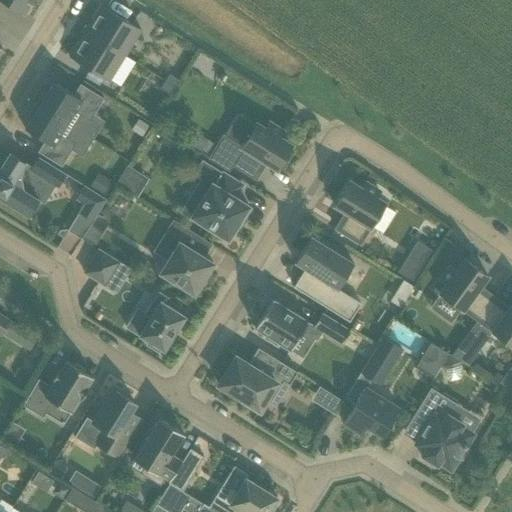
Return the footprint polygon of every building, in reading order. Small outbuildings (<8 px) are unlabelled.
[(0,0),(23,13),(30,2),(31,3),(32,0),(0,0)] [(101,6),(85,31),(125,55),(140,30),(101,6)] [(85,31),(70,56),(110,80),(125,55),(85,31)] [(169,74),(164,81),(175,88),(179,81),(169,74)] [(164,81),(160,88),(170,94),(175,88),(164,81)] [(36,104),(67,123),(74,113),(89,122),(103,99),(80,84),(73,95),(53,83),(46,94),(43,92),(36,104)] [(38,152),(61,167),(76,143),(61,134),(67,123),(36,104),(29,116),(31,117),(25,129),(44,141),(38,152)] [(138,119),(131,130),(141,137),(148,126),(138,119)] [(227,170),(231,164),(255,179),(263,166),(262,166),(264,161),(276,169),(291,146),(279,138),(282,132),(268,123),(264,129),(256,124),(241,148),(221,136),(216,145),(209,156),(207,159),(227,170)] [(197,133),(189,145),(201,152),(202,151),(209,156),(216,145),(208,140),(197,133)] [(0,198),(29,216),(49,183),(57,188),(66,174),(38,157),(32,167),(9,153),(0,168),(0,198)] [(241,185),(201,160),(192,175),(210,187),(203,198),(194,192),(182,211),(227,240),(234,228),(239,231),(245,221),(241,218),(248,206),(234,197),(241,185)] [(117,184),(137,196),(150,176),(130,163),(117,184)] [(98,173),(89,187),(104,196),(113,182),(98,173)] [(335,228),(359,244),(384,204),(376,198),(379,192),(365,183),(361,189),(350,182),(349,181),(348,181),(348,182),(335,204),(334,203),(334,205),(335,206),(335,205),(346,213),(344,217),(343,216),(335,228)] [(78,213),(92,221),(106,199),(84,185),(75,199),(83,204),(78,213)] [(159,272),(194,294),(213,264),(202,257),(211,244),(174,220),(154,252),(166,260),(159,272)] [(95,244),(100,235),(89,228),(88,229),(83,237),(95,244)] [(60,230),(57,234),(58,235),(63,238),(66,234),(68,231),(67,231),(68,229),(66,229),(60,230)] [(293,287),(348,322),(360,303),(337,289),(353,264),(310,237),(294,262),(305,269),(293,287)] [(84,273),(104,285),(119,261),(99,249),(84,273)] [(439,293),(477,321),(494,297),(483,289),(482,290),(478,287),(486,276),(486,277),(487,276),(486,275),(487,275),(486,274),(485,275),(465,260),(464,259),(463,260),(456,271),(450,267),(440,281),(445,285),(439,293)] [(409,264),(402,276),(412,282),(419,271),(409,264)] [(169,297),(158,291),(144,314),(137,309),(126,327),(149,341),(147,345),(158,352),(160,348),(163,351),(184,317),(164,304),(169,297)] [(477,321),(511,346),(511,304),(508,309),(504,306),(505,305),(494,297),(477,321)] [(278,342),(290,350),(300,333),(317,340),(321,332),(341,344),(350,331),(321,313),(313,326),(307,322),(307,321),(272,299),(266,307),(264,305),(256,317),(259,319),(254,327),(266,335),(264,338),(276,345),(278,342)] [(1,332),(30,350),(37,339),(0,315),(0,334),(0,335),(1,332)] [(382,337),(360,373),(371,380),(380,386),(403,350),(382,337)] [(423,350),(413,366),(433,379),(440,367),(447,354),(448,354),(428,342),(423,350)] [(461,342),(452,356),(462,362),(467,365),(476,353),(461,342)] [(218,385),(259,410),(270,393),(275,396),(283,381),(289,385),(297,372),(258,348),(250,360),(251,361),(248,365),(235,357),(218,385)] [(448,354),(440,367),(445,371),(446,378),(450,380),(459,379),(461,375),(459,366),(462,362),(452,356),(448,354)] [(39,380),(23,405),(43,418),(45,413),(53,402),(70,412),(79,398),(81,399),(88,389),(86,387),(92,377),(85,373),(85,370),(76,364),(73,365),(66,361),(60,371),(59,370),(52,381),(54,382),(51,387),(39,380)] [(500,383),(511,392),(511,391),(511,373),(509,371),(500,383)] [(353,406),(343,423),(360,434),(366,426),(381,436),(389,423),(392,424),(398,414),(396,413),(399,408),(366,387),(355,404),(353,406)] [(86,418),(75,436),(94,448),(96,444),(117,457),(140,419),(129,412),(135,404),(113,390),(93,422),(86,418)] [(431,391),(405,433),(406,434),(408,431),(428,444),(421,456),(424,457),(422,460),(433,466),(434,464),(437,465),(439,463),(451,470),(459,457),(461,458),(472,441),(476,435),(472,432),(448,418),(455,406),(448,402),(431,391)] [(329,393),(321,407),(334,415),(342,401),(329,393)] [(140,473),(160,486),(164,479),(169,482),(182,461),(171,455),(184,434),(159,419),(133,460),(144,466),(140,473)] [(0,446),(0,458),(7,456),(10,452),(0,446)] [(169,483),(182,492),(204,457),(190,449),(182,461),(169,482),(170,482),(169,483)] [(202,504),(215,511),(272,511),(278,503),(275,501),(277,498),(245,478),(237,491),(230,486),(227,492),(224,490),(218,492),(208,507),(203,503),(202,504)] [(88,479),(81,491),(92,498),(97,491),(100,486),(88,479)] [(52,493),(63,500),(70,489),(59,482),(52,493)] [(215,511),(202,504),(188,496),(182,492),(169,483),(155,505),(167,511),(178,511),(181,508),(187,511),(215,511)] [(72,487),(64,499),(76,507),(84,495),(72,487)]
